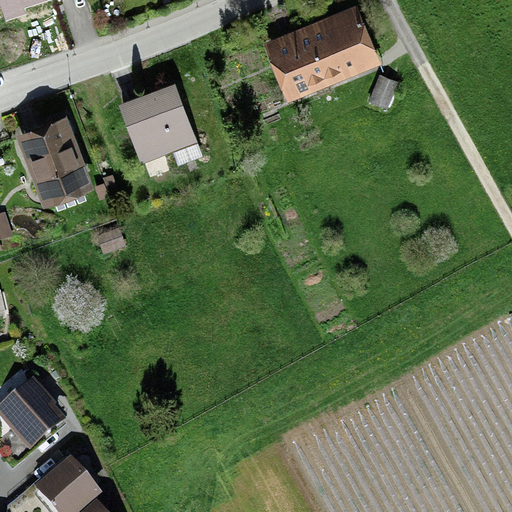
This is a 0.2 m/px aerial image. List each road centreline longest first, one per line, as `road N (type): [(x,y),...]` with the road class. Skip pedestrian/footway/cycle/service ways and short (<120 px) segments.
road 1 (unclassified): [(250,0),(0,97)]
road 2 (track): [(383,0),(511,228)]
